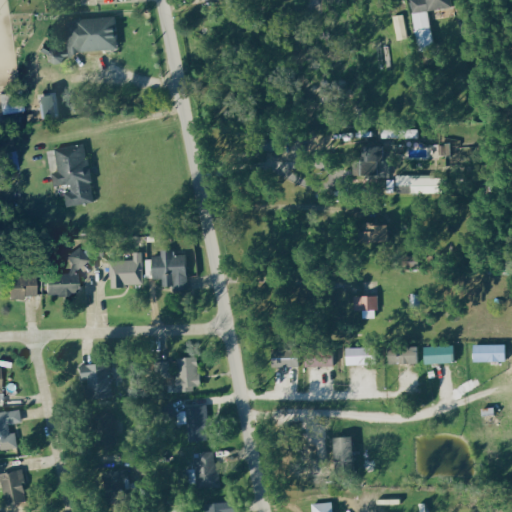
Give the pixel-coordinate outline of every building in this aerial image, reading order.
[(397,16),(399,40),(410,39),(407,15),(397,16)] [(123,50),(121,18),(71,20),(72,53),(123,50)] [(425,52),(439,49),(433,27),(420,30),(422,39),(433,36),(435,43),(423,46),(425,52)] [(51,64),(71,61),(69,43),(49,45),(51,64)] [(4,94),(7,115),(29,112),(26,91),(4,94)] [(49,119),(65,116),(60,93),(44,96),(49,119)] [(100,202),(90,142),(58,148),(63,171),(55,173),(58,186),(71,184),(73,191),(69,191),(71,207),(100,202)] [(392,177),(393,147),(370,146),(369,176),(392,177)] [(9,171),(23,170),(21,151),(8,152),(9,171)] [(390,180),(390,187),(401,187),(401,192),(413,192),(412,178),(399,179),(390,180)] [(73,274),(51,274),(51,294),(83,293),(82,267),(89,267),(89,251),(72,251),(73,274)] [(137,260),(113,261),(114,287),(147,285),(145,252),(137,252),(137,260)] [(15,298),(41,297),(41,276),(14,277),(15,298)] [(383,310),(382,296),(357,296),(358,311),(383,310)] [(511,362),(511,344),(480,345),(480,362),(511,362)] [(430,347),(430,364),(460,363),(460,346),(430,347)] [(335,347),(310,348),(311,367),(336,366),(335,347)] [(352,365),(383,364),(383,347),(352,348),(352,365)] [(305,366),(305,349),(280,350),(280,367),(305,366)] [(407,364),(424,363),(423,350),(406,351),(407,364)] [(181,392),(204,391),(203,357),(180,358),(181,392)] [(86,380),(91,380),(92,399),(115,398),(114,364),(86,364),(86,380)] [(190,406),(191,441),(210,441),(209,406),(190,406)] [(0,451),(22,448),(19,432),(14,433),(12,425),(26,423),(24,409),(0,412),(0,451)] [(339,438),(339,465),(357,465),(357,437),(339,438)] [(220,452),(198,452),(199,485),(221,484),(220,452)] [(8,504),(30,502),(26,470),(5,473),(8,504)] [(209,511),(241,511),(240,502),(209,503),(209,511)] [(316,511),(337,511),(337,503),(316,503),(316,511)]
